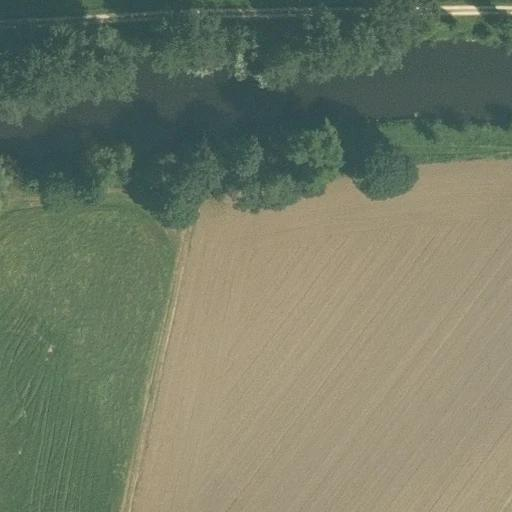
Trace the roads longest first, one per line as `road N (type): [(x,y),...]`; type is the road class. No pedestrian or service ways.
road 1 (track): [(0,26),(511,25)]
road 2 (track): [(511,167),(392,170),(190,195)]
road 3 (track): [(128,511),(190,195)]
road 4 (track): [(190,195),(0,209)]
